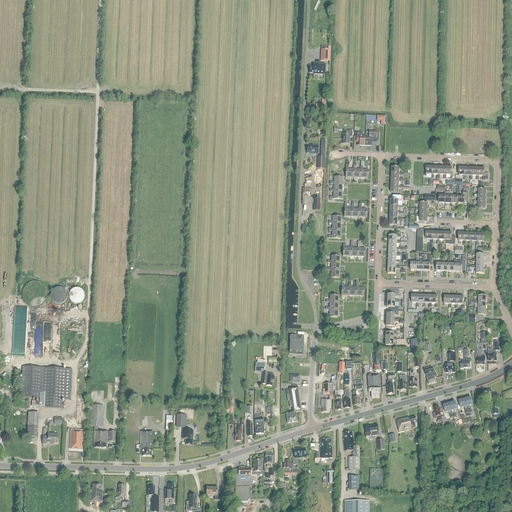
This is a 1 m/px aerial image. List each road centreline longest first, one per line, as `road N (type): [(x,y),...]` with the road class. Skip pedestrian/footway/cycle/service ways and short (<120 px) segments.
road 1 (unclassified): [(314,332),(314,308),(297,269),(306,0)]
road 2 (tertiary): [(0,465),(174,469),(313,428)]
road 3 (tertiary): [(313,428),(467,387),(511,364)]
road 4 (residential): [(495,223),(496,160),(380,154)]
road 5 (residential): [(377,283),(380,154)]
